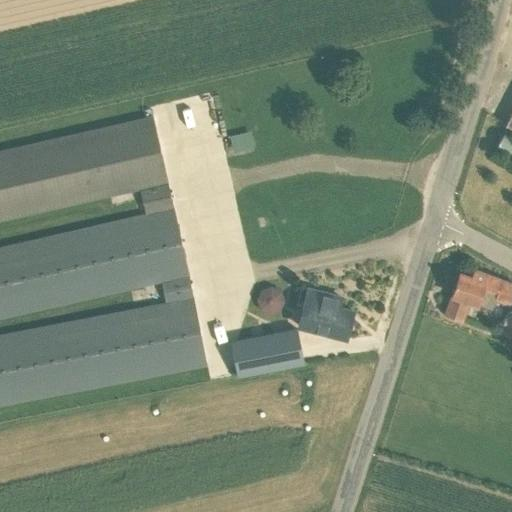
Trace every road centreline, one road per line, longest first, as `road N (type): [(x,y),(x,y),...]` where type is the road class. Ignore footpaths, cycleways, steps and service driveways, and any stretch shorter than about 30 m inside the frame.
road 1 (unclassified): [(347,511),(435,216)]
road 2 (unclassified): [(435,216),(490,0)]
